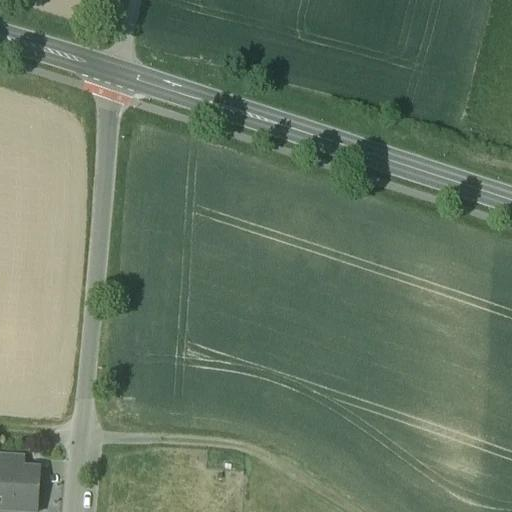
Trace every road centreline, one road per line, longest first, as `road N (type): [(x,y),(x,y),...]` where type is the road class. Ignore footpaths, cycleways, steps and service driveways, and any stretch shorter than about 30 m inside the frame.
road 1 (secondary): [(511,222),(113,89)]
road 2 (unclassified): [(113,89),(78,449)]
road 3 (residential): [(78,449),(218,459)]
road 4 (track): [(218,459),(266,475),(325,511)]
